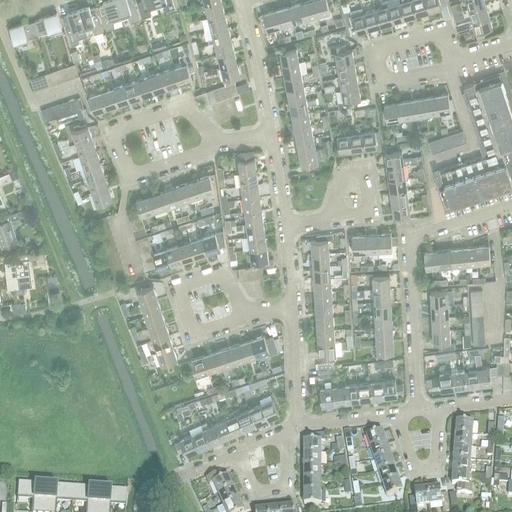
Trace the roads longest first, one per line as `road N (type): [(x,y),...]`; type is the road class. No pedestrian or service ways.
road 1 (residential): [(417,408),(406,237),(511,206)]
road 2 (residential): [(215,139),(182,103),(114,127),(129,179),(212,147)]
road 3 (residential): [(142,511),(154,488),(298,425)]
road 4 (residential): [(249,312),(195,330),(179,296),(186,283),(221,275),(237,303)]
road 5 (residential): [(271,133),(242,0)]
road 6 (residential): [(448,65),(443,33),(375,51),(381,82)]
road 7 (residential): [(430,163),(473,147),(448,65)]
road 8 (residential): [(330,218),(371,216),(364,169),(345,170),(338,186)]
road 9 (residential): [(298,425),(417,408)]
